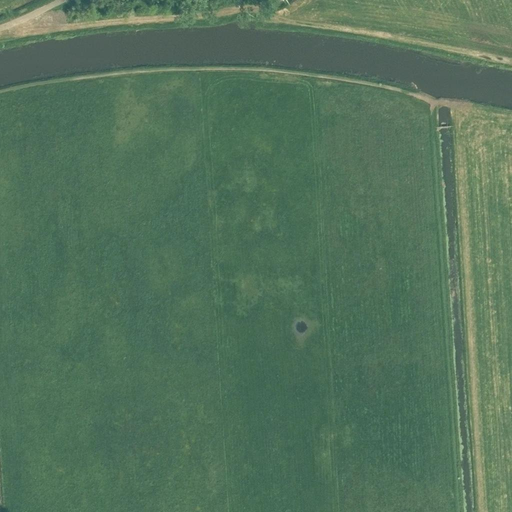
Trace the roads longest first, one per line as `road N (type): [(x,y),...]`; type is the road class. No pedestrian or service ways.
road 1 (track): [(1,27),(31,32),(236,9),(278,18)]
road 2 (track): [(278,18),(511,61)]
